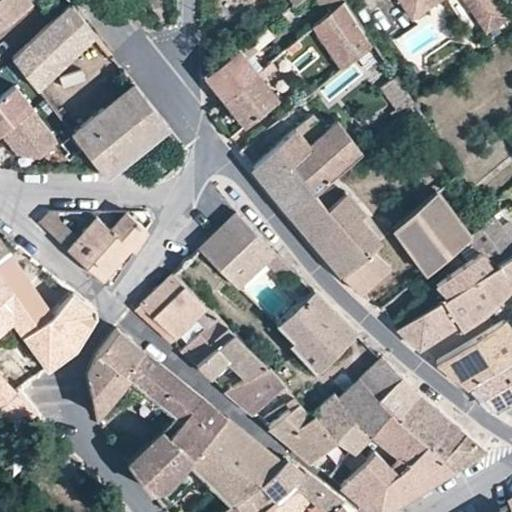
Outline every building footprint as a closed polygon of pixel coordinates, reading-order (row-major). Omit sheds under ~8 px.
[(26,0),(0,0),(0,31),(32,7),(26,0)] [(327,47),(337,64),(370,37),(344,0),(333,0),(327,6),(310,19),(327,47)] [(498,0),(407,0),(420,17),(435,6),(430,0),(469,0),(488,26),(507,12),(498,0)] [(100,41),(74,10),(16,65),(53,113),(63,105),(50,86),(100,41)] [(209,81),(218,92),(251,65),(231,42),(198,68),(209,81)] [(251,65),(218,92),(227,104),(239,119),(273,92),(251,65)] [(404,108),(416,97),(398,70),(382,81),(396,102),(390,106),(397,114),(404,108)] [(168,129),(133,86),(69,137),(104,180),(168,129)] [(32,108),(15,87),(0,99),(0,133),(1,133),(32,108)] [(420,103),(416,97),(404,108),(408,113),(420,103)] [(57,139),(32,108),(1,133),(16,152),(38,154),(57,139)] [(313,108),(295,122),(308,138),(326,123),(313,108)] [(274,190),(289,209),(312,188),(361,145),(338,113),(326,123),(308,138),(295,122),(252,163),(274,190)] [(345,276),(359,287),(390,261),(371,242),(394,222),(416,254),(434,241),(425,228),(452,205),(437,184),(404,213),(390,199),(367,220),(342,192),(326,205),(302,225),(324,251),(345,276)] [(289,209),(302,225),(326,205),(312,188),(289,209)] [(416,254),(426,266),(445,250),(469,230),(462,219),(452,205),(425,228),(434,241),(416,254)] [(43,206),(34,221),(57,234),(66,219),(43,206)] [(236,208),(199,243),(237,280),(265,253),(274,245),(236,208)] [(481,220),(469,230),(493,262),(499,258),(511,249),(511,232),(494,209),(481,220)] [(68,250),(104,282),(127,252),(132,257),(148,233),(123,217),(109,232),(95,216),(68,250)] [(0,410),(4,417),(48,429),(20,387),(15,388),(0,374),(0,332),(11,322),(47,369),(74,349),(96,312),(71,292),(52,312),(0,239),(0,410)] [(299,271),(274,245),(265,253),(290,280),(299,271)] [(511,249),(499,258),(511,275),(511,249)] [(127,252),(104,282),(112,289),(132,257),(127,252)] [(410,334),(419,343),(458,319),(461,324),(489,308),(501,294),(511,281),(511,275),(499,258),(493,262),(480,270),(461,282),(398,322),(410,334)] [(458,275),(461,282),(480,270),(476,264),(458,275)] [(216,311),(173,268),(150,289),(138,301),(173,334),(194,316),(201,325),(216,311)] [(313,285),(275,317),(291,333),(288,337),(315,366),(355,327),(336,307),(313,285)] [(228,323),(216,311),(201,325),(195,331),(208,343),(228,323)] [(508,359),(511,356),(511,324),(507,316),(436,358),(453,372),(468,384),(471,382),(508,359)] [(86,371),(94,406),(108,389),(120,375),(124,370),(130,375),(135,379),(157,398),(164,403),(170,408),(165,413),(152,427),(125,455),(148,485),(163,481),(177,465),(225,413),(205,393),(164,360),(117,322),(97,346),(86,371)] [(195,331),(180,345),(209,372),(227,353),(247,372),(266,361),(231,326),(210,345),(208,343),(195,331)] [(312,406),(340,432),(354,445),(372,428),(399,451),(431,477),(452,463),(428,440),(394,408),(378,393),(398,371),(387,360),(381,353),(337,390),(334,386),(312,406)] [(511,391),(511,365),(508,359),(471,382),(481,392),(493,403),(511,391)] [(247,372),(223,385),(240,400),(251,409),(279,383),(283,379),(280,376),(266,361),(247,372)] [(419,410),(429,397),(419,389),(398,371),(378,393),(394,408),(405,398),(419,410)] [(283,379),(279,383),(293,398),(299,394),(283,379)] [(293,398),(268,419),(311,453),(340,432),(312,406),(299,394),(293,398)] [(428,440),(450,416),(429,397),(419,410),(405,398),(394,408),(428,440)] [(227,411),(225,413),(177,465),(186,472),(193,464),(230,496),(235,491),(243,485),(280,456),(227,411)] [(428,440),(452,463),(483,445),(450,416),(428,440)] [(354,445),(345,453),(354,463),(363,454),(354,445)] [(372,446),(363,454),(354,463),(339,476),(379,509),(401,495),(380,475),(384,471),(374,459),(380,453),(372,446)] [(431,477),(399,451),(389,460),(380,453),(374,459),(384,471),(380,475),(401,495),(431,477)] [(285,452),(280,456),(243,485),(261,502),(292,474),(301,465),(285,452)] [(326,511),(351,511),(350,509),(338,498),(341,494),(306,465),(304,467),(301,465),(292,474),(326,511)] [(306,511),(326,511),(292,474),(261,502),(271,511),(282,511),(296,500),(306,511)] [(209,511),(245,511),(235,491),(230,496),(209,511)] [(507,511),(504,502),(484,511),(482,511),(507,511)]
